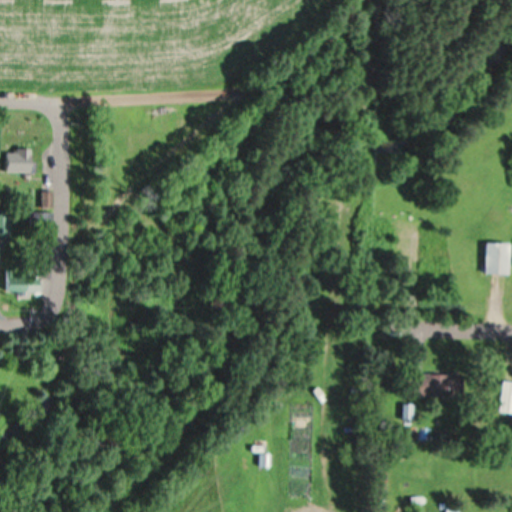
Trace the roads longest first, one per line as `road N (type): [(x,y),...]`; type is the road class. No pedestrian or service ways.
road 1 (residential): [(37,325),(59,305),(61,104)]
road 2 (residential): [(511,329),(392,329)]
